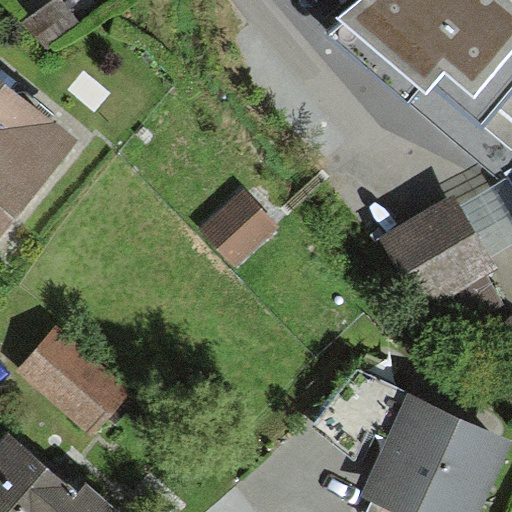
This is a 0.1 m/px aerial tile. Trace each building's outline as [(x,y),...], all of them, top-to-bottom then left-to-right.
[(362,0),(351,12),(425,78),(444,58),(471,82),(511,36),(511,6),(505,0),(362,0)] [(0,222),(52,156),(0,114),(0,222)] [(264,227),(233,197),(190,243),(221,272),(264,227)] [(447,207),(392,240),(429,300),(483,267),(447,207)] [(511,321),(493,345),(511,361),(511,321)] [(110,403),(36,341),(6,378),(80,439),(110,403)] [(469,511),(500,442),(410,403),(370,493),(414,511),(469,511)] [(77,511),(0,456),(0,511),(77,511)]
